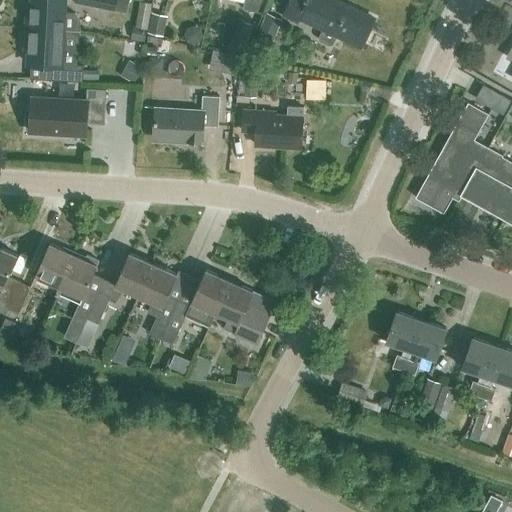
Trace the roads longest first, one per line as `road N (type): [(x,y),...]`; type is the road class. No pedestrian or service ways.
road 1 (residential): [(360,236),(248,199),(0,179)]
road 2 (residential): [(326,511),(236,462),(360,236)]
road 3 (residential): [(360,236),(468,0)]
road 4 (residential): [(511,287),(360,236)]
